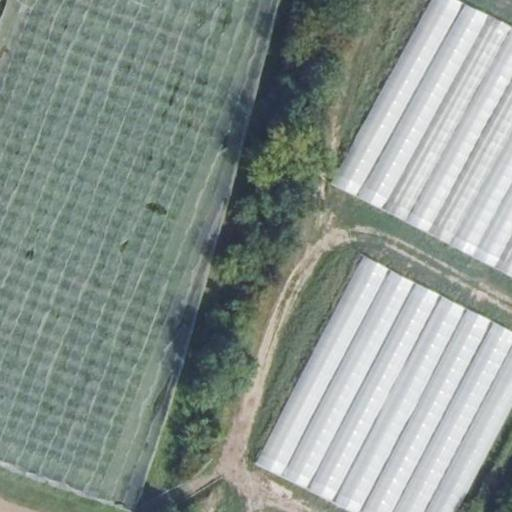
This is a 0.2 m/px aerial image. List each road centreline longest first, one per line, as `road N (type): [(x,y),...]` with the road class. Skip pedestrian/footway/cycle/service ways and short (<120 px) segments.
road 1 (track): [(206,483),(233,470),(251,371),(320,241),(381,0)]
road 2 (track): [(351,100),(511,176)]
